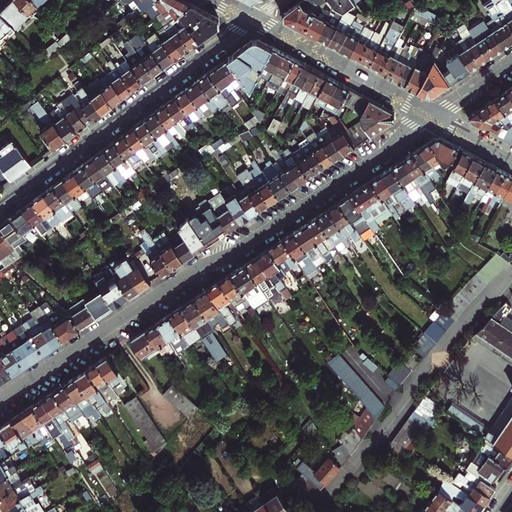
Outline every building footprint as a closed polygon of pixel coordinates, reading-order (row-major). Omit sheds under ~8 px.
[(13,0),(8,6),(0,13),(15,29),(19,33),(24,28),(21,25),(31,16),(29,14),(15,0),(13,0)] [(15,0),(29,14),(39,6),(33,0),(15,0)] [(127,0),(137,3),(144,13),(148,10),(160,0),(127,0)] [(160,0),(148,10),(150,12),(152,11),(154,13),(156,12),(160,17),(172,8),(171,6),(179,0),(160,0)] [(160,17),(157,19),(164,29),(180,17),(193,6),(186,2),(181,0),(179,0),(171,6),(172,8),(160,17)] [(304,29),(319,3),(316,1),(317,0),(321,0),(322,1),(323,0),(301,0),(284,13),(283,19),(293,24),(304,29)] [(330,0),(334,5),(345,10),(356,3),(354,0),(330,0)] [(494,18),(486,23),(503,48),(511,42),(511,41),(511,26),(494,0),(489,0),(482,6),(484,10),(487,8),(494,18)] [(511,4),(509,0),(494,0),(511,26),(511,4)] [(317,37),(330,13),(332,9),(323,5),(325,3),(322,1),(319,3),(304,29),(309,32),(317,37)] [(421,15),(424,9),(416,5),(413,10),(421,15)] [(180,17),(187,26),(200,43),(220,29),(219,20),(202,11),(193,6),(180,17)] [(397,16),(392,25),(370,65),(376,68),(381,71),(401,34),(407,22),(401,18),(408,6),(404,7),(401,8),(397,16)] [(397,16),(401,8),(394,9),(391,13),(397,16)] [(424,9),(421,15),(429,19),(432,13),(424,9)] [(356,16),(345,10),(343,15),(354,20),(355,18),(356,16)] [(15,29),(0,13),(0,35),(3,38),(8,32),(10,34),(15,29)] [(338,17),(330,13),(317,37),(323,40),(328,42),(343,15),(339,14),(338,17)] [(432,13),(429,19),(438,24),(441,18),(432,13)] [(354,20),(343,15),(328,42),(334,46),(339,48),(354,20)] [(21,25),(24,28),(34,19),(31,16),(21,25)] [(475,22),(479,28),(495,53),(499,51),(503,48),(486,23),(482,17),(475,22)] [(355,18),(354,20),(339,48),(344,51),(350,54),(364,27),(366,24),(355,18)] [(370,65),(392,25),(386,22),(380,35),(377,39),(371,37),(360,59),(365,62),(370,65)] [(200,43),(187,26),(179,32),(191,49),(195,46),(200,43)] [(374,32),(364,27),(350,54),(355,57),(360,59),(371,37),(374,32)] [(479,28),(471,33),(488,58),(492,55),(495,53),(479,28)] [(179,32),(171,38),(183,55),(187,52),(191,49),(179,32)] [(471,33),(464,38),(481,63),(484,60),(488,58),(471,33)] [(385,73),(389,75),(402,51),(397,48),(398,46),(403,35),(401,34),(381,71),(385,73)] [(156,35),(145,43),(164,69),(169,65),(175,61),(163,44),(156,35)] [(183,55),(171,38),(163,44),(175,61),(179,58),(183,55)] [(481,63),(464,38),(454,44),(471,69),(476,65),(481,63)] [(100,47),(103,50),(113,43),(110,39),(100,47)] [(164,69),(145,43),(142,39),(138,42),(143,50),(137,55),(154,77),(159,73),(164,69)] [(257,75),(258,72),(256,71),(254,73),(247,69),(252,60),(262,65),(272,47),(263,42),(259,39),(252,39),(241,47),(228,56),(246,81),(250,87),(255,78),(257,75)] [(262,65),(258,72),(257,75),(261,77),(262,77),(264,74),(270,76),(273,69),(275,70),(280,61),(277,60),(281,51),(276,49),(272,47),(262,65)] [(132,56),(136,53),(135,51),(124,58),(127,62),(129,65),(136,60),(132,56)] [(281,83),(295,59),(288,55),(281,51),(277,60),(280,61),(275,70),(273,69),(270,76),(276,80),(274,83),(273,87),(278,90),(280,86),(281,83)] [(408,54),(402,51),(389,75),(394,78),(398,80),(411,55),(412,53),(409,52),(408,54)] [(136,60),(129,65),(143,84),(149,80),(154,77),(137,55),(136,53),(132,56),(136,60)] [(423,53),(420,58),(428,62),(431,57),(423,53)] [(40,55),(28,64),(34,70),(46,61),(40,55)] [(417,59),(411,55),(398,80),(403,83),(407,84),(420,58),(417,56),(417,59)] [(246,81),(228,56),(223,60),(218,64),(225,72),(223,73),(228,81),(230,80),(235,86),(240,82),(242,84),(246,81)] [(428,62),(420,58),(407,84),(412,88),(418,91),(435,59),(431,57),(428,62)] [(290,88),(303,63),(299,61),(295,59),(281,83),(290,88)] [(450,83),(435,59),(418,91),(426,95),(432,95),(443,88),(450,83)] [(112,73),(106,77),(123,99),(128,95),(133,92),(117,69),(109,60),(107,61),(109,64),(107,66),(109,70),(112,73)] [(127,62),(117,69),(133,92),(138,88),(143,84),(129,65),(127,62)] [(306,65),(303,63),(290,88),(297,92),(311,68),(306,65)] [(230,90),(235,86),(230,80),(228,81),(223,73),(225,72),(218,64),(213,68),(207,71),(226,96),(231,92),(230,90)] [(306,97),(320,72),(315,70),(311,68),(297,92),(306,97)] [(203,75),(197,79),(215,104),(226,96),(207,71),(203,75)] [(324,75),(320,72),(306,97),(315,101),(328,77),(324,75)] [(123,99),(106,77),(97,84),(97,85),(113,106),(118,103),(123,99)] [(328,77),(315,101),(325,107),(338,83),(333,80),(328,77)] [(255,78),(250,87),(253,91),(259,80),(255,78)] [(215,104),(197,79),(191,84),(185,88),(202,110),(205,116),(217,107),(215,104)] [(98,118),(103,114),(92,99),(87,92),(79,81),(73,86),(79,94),(75,97),(93,121),(98,118)] [(338,111),(342,103),(350,89),(344,85),(338,83),(325,107),(337,113),(338,111)] [(92,99),(103,114),(109,110),(113,106),(97,85),(90,90),(94,97),(92,99)] [(202,110),(185,88),(180,92),(175,95),(192,117),(202,110)] [(342,103),(348,107),(357,93),(353,91),(350,89),(342,103)] [(495,99),(510,120),(511,118),(511,96),(507,90),(501,94),(495,99)] [(348,107),(356,112),(364,96),(362,95),(357,93),(348,107)] [(58,107),(60,110),(77,133),(84,128),(93,121),(75,97),(74,95),(58,107)] [(192,117),(175,95),(171,98),(165,103),(182,125),(192,117)] [(217,107),(218,107),(229,100),(226,96),(215,104),(217,107)] [(356,112),(361,115),(370,100),(367,98),(364,96),(356,112)] [(66,141),(49,116),(37,101),(35,97),(26,104),(29,108),(30,108),(42,122),(46,123),(48,126),(42,131),(41,131),(54,150),(60,145),(66,141)] [(511,130),(511,123),(510,120),(495,99),(491,101),(486,105),(511,130)] [(361,120),(351,126),(362,142),(373,134),(395,120),(395,113),(370,100),(361,115),(361,120)] [(314,104),(313,105),(323,110),(325,107),(315,101),(314,104)] [(182,125),(165,103),(160,106),(155,110),(173,134),(183,126),(182,125)] [(483,106),(478,109),(483,116),(510,132),(511,130),(486,105),(483,106)] [(483,116),(478,109),(474,112),(470,115),(470,119),(511,141),(511,130),(510,132),(483,116)] [(55,112),(49,116),(66,141),(72,136),(77,133),(60,110),(56,113),(55,112)] [(173,134),(155,110),(149,114),(144,118),(163,144),(165,146),(173,140),(178,145),(180,143),(176,138),(173,134)] [(323,123),(329,113),(323,110),(319,117),(323,123)] [(196,123),(192,117),(182,125),(183,126),(186,130),(196,123)] [(139,122),(134,126),(153,151),(163,144),(144,118),(139,122)] [(338,120),(337,120),(326,127),(328,130),(340,123),(338,120)] [(46,123),(42,122),(38,126),(42,131),(48,126),(46,123)] [(340,123),(328,130),(344,154),(349,150),(355,146),(345,130),(340,123)] [(153,151),(134,126),(129,129),(124,133),(143,159),(148,155),(150,158),(153,162),(158,158),(153,151)] [(173,134),(176,138),(186,130),(183,126),(173,134)] [(362,142),(351,126),(345,130),(355,146),(358,144),(362,142)] [(328,130),(326,127),(316,134),(317,136),(318,137),(328,130)] [(328,130),(318,137),(334,160),(338,157),(344,154),(328,130)] [(118,137),(114,140),(133,166),(143,159),(124,133),(118,137)] [(334,160),(318,137),(317,136),(309,141),(326,166),(329,163),(334,160)] [(420,148),(432,166),(441,161),(442,163),(444,167),(450,165),(455,167),(464,151),(441,138),(435,139),(427,144),(420,148)] [(109,144),(103,148),(122,173),(133,166),(114,140),(109,144)] [(210,141),(199,149),(204,155),(209,153),(215,148),(210,141)] [(309,141),(301,147),(318,171),(321,168),(326,166),(309,141)] [(31,167),(12,142),(0,150),(0,169),(9,182),(18,176),(31,167)] [(318,171),(301,147),(292,153),(297,160),(308,178),(312,175),(318,171)] [(98,152),(94,155),(112,180),(117,176),(120,181),(121,180),(123,184),(128,180),(125,177),(122,173),(103,148),(98,152)] [(425,171),(432,166),(420,148),(417,150),(413,153),(425,171)] [(459,171),(465,174),(475,157),(469,153),(464,151),(455,167),(449,179),(452,181),(453,177),(456,178),(459,171)] [(292,153),(287,156),(292,163),(297,160),(292,153)] [(431,179),(425,171),(413,153),(409,156),(402,160),(428,199),(432,196),(428,190),(424,183),(431,179)] [(308,178),(297,160),(292,163),(287,156),(286,154),(281,157),(299,183),(304,180),(308,178)] [(112,180),(94,155),(88,159),(83,163),(102,188),(108,185),(111,189),(116,185),(112,180)] [(299,183),(281,157),(277,160),(283,169),(279,172),(291,189),(295,186),(299,183)] [(460,196),(466,200),(486,163),(480,160),(475,157),(465,174),(461,182),(461,183),(466,185),(462,192),(460,196)] [(133,166),(136,170),(146,163),(145,161),(143,159),(133,166)] [(259,174),(253,179),(269,203),(274,200),(279,197),(267,180),(261,171),(254,160),(251,162),(259,174)] [(273,163),(279,172),(283,169),(277,160),(273,163)] [(425,201),(428,199),(402,160),(398,163),(392,167),(410,193),(416,188),(421,195),(425,201)] [(102,188),(83,163),(77,167),(73,170),(85,187),(88,191),(91,195),(99,205),(102,203),(99,198),(97,195),(103,190),(102,188)] [(273,176),(267,180),(279,197),(284,193),(291,189),(279,172),(273,163),(266,166),(273,176)] [(486,163),(466,200),(471,202),(475,196),(473,191),(483,196),(484,195),(498,169),(492,166),(486,163)] [(122,173),(125,177),(136,170),(133,166),(122,173)] [(266,166),(261,171),(267,180),(273,176),(266,166)] [(404,197),(410,193),(392,167),(388,169),(382,173),(403,205),(407,210),(412,208),(404,197)] [(190,175),(186,168),(182,170),(177,174),(182,180),(190,175)] [(166,181),(172,177),(166,169),(161,173),(166,181)] [(487,210),(490,205),(506,174),(503,172),(498,169),(484,195),(488,197),(483,208),(487,210)] [(85,187),(73,170),(68,174),(63,178),(78,198),(82,195),(80,191),(85,187)] [(456,178),(461,182),(465,174),(459,171),(456,178)] [(401,207),(403,205),(382,173),(377,177),(371,181),(390,208),(396,218),(400,215),(396,207),(399,205),(401,207)] [(506,174),(490,205),(492,206),(495,201),(501,205),(505,197),(511,183),(511,176),(510,176),(506,174)] [(117,176),(112,180),(116,185),(118,188),(123,184),(121,180),(120,181),(117,176)] [(269,203),(253,179),(251,177),(249,179),(250,181),(245,184),(261,208),(265,206),(269,203)] [(78,198),(63,178),(58,181),(53,185),(65,202),(69,199),(76,208),(81,203),(78,198)] [(424,183),(428,190),(434,185),(431,179),(424,183)] [(350,195),(375,232),(381,227),(375,218),(384,212),(390,208),(371,181),(363,186),(350,195)] [(461,183),(457,189),(462,192),(466,185),(461,183)] [(261,208),(245,184),(237,189),(236,187),(233,189),(236,192),(251,215),(256,212),(261,208)] [(48,189),(43,192),(62,219),(68,214),(61,205),(65,202),(53,185),(48,189)] [(106,193),(111,189),(108,185),(102,188),(103,190),(106,193)] [(88,191),(85,187),(80,191),(82,195),(88,191)] [(416,188),(410,193),(413,199),(421,195),(416,188)] [(106,193),(103,190),(97,195),(99,198),(106,193)] [(62,219),(43,192),(38,196),(32,200),(45,216),(48,214),(55,224),(62,219)] [(236,192),(226,199),(241,222),(246,218),(251,215),(236,192)] [(99,205),(91,195),(87,198),(95,208),(99,205)] [(377,234),(375,232),(350,195),(344,199),(339,202),(355,227),(362,223),(368,231),(372,238),(377,234)] [(71,211),(76,208),(69,199),(65,202),(71,211)] [(225,209),(218,214),(229,230),(236,225),(241,222),(226,199),(221,202),(225,209)] [(45,216),(32,200),(27,204),(23,207),(36,223),(43,233),(48,229),(41,219),(45,216)] [(71,211),(65,202),(61,205),(68,214),(71,211)] [(221,202),(214,207),(218,214),(225,209),(221,202)] [(355,227),(339,202),(333,206),(328,210),(344,234),(349,230),(356,240),(360,246),(366,243),(361,236),(355,227)] [(229,230),(218,214),(214,207),(212,205),(206,209),(211,217),(197,227),(198,229),(208,244),(219,236),(229,230)] [(119,213),(122,217),(133,210),(130,206),(120,212),(119,213)] [(13,234),(3,222),(0,223),(0,226),(11,242),(23,233),(36,223),(23,207),(17,212),(10,217),(19,229),(13,234)] [(350,243),(344,234),(328,210),(323,213),(316,217),(335,245),(339,251),(350,243)] [(52,226),(55,224),(48,214),(45,216),(52,226)] [(52,226),(45,216),(41,219),(48,229),(52,226)] [(10,217),(3,222),(13,234),(19,229),(10,217)] [(335,245),(316,217),(312,220),(305,225),(327,258),(330,256),(326,251),(335,245)] [(362,223),(355,227),(361,236),(368,231),(362,223)] [(327,258),(305,225),(300,228),(293,232),(312,260),(321,255),(324,260),(327,258)] [(0,226),(0,258),(6,267),(10,264),(21,256),(14,247),(11,242),(0,226)] [(172,268),(160,250),(152,238),(144,227),(140,229),(145,239),(140,243),(161,275),(166,271),(172,268)] [(201,248),(208,244),(198,229),(185,238),(195,252),(201,248)] [(163,230),(157,234),(164,246),(160,250),(172,268),(184,259),(195,252),(185,238),(173,246),(163,230)] [(344,234),(350,243),(356,240),(349,230),(344,234)] [(312,260),(293,232),(289,235),(284,239),(298,261),(305,271),(308,276),(318,269),(312,260)] [(23,233),(11,242),(14,247),(27,238),(23,233)] [(152,238),(160,250),(164,246),(157,234),(152,238)] [(291,265),(298,261),(284,239),(280,242),(274,245),(286,263),(287,263),(290,266),(291,265)] [(265,251),(257,257),(279,290),(284,298),(290,295),(279,277),(285,274),(282,268),(287,264),(286,263),(274,245),(265,251)] [(505,253),(502,257),(510,264),(511,262),(511,261),(511,258),(505,253)] [(499,255),(479,276),(489,285),(509,264),(510,264),(502,257),(499,255)] [(125,256),(120,259),(140,289),(145,285),(151,282),(139,264),(136,260),(134,258),(129,261),(125,256)] [(245,265),(267,298),(279,290),(257,257),(252,261),(245,265)] [(117,278),(129,296),(134,292),(140,289),(120,259),(115,263),(120,271),(122,274),(117,278)] [(291,265),(290,266),(296,277),(305,271),(298,261),(291,265)] [(14,269),(10,264),(6,267),(2,270),(6,276),(15,270),(14,269)] [(264,299),(267,298),(245,265),(239,269),(232,274),(247,297),(254,293),(259,303),(261,302),(262,304),(266,302),(264,299)] [(103,291),(113,306),(120,302),(129,296),(117,278),(115,275),(111,269),(95,279),(103,291)] [(232,300),(241,314),(248,310),(254,320),(259,316),(247,297),(232,274),(226,277),(220,282),(232,300)] [(485,289),(489,285),(479,276),(475,279),(485,289)] [(480,294),(485,289),(475,279),(470,284),(480,294)] [(208,290),(230,324),(231,326),(238,322),(229,308),(228,308),(225,303),(232,300),(220,282),(214,286),(208,290)] [(475,299),(480,294),(470,284),(465,289),(475,299)] [(465,289),(460,295),(470,305),(475,299),(465,289)] [(201,294),(195,298),(207,316),(212,313),(223,329),(230,324),(208,290),(201,294)] [(103,291),(87,302),(97,317),(107,311),(113,306),(103,291)] [(470,305),(460,295),(456,300),(466,309),(470,305)] [(183,306),(202,337),(217,358),(226,352),(211,330),(215,328),(207,316),(195,298),(189,302),(183,306)] [(97,317),(87,302),(85,299),(67,311),(68,312),(80,328),(88,323),(97,317)] [(39,305),(42,309),(63,340),(67,337),(71,335),(57,314),(55,310),(53,311),(46,300),(39,305)] [(455,321),(466,309),(456,300),(445,312),(455,321)] [(493,317),(492,318),(511,332),(511,318),(506,315),(511,307),(511,306),(507,302),(503,307),(498,312),(493,317)] [(190,345),(202,337),(183,306),(177,310),(170,315),(190,345)] [(61,311),(57,314),(71,335),(76,331),(80,328),(68,312),(67,311),(64,308),(60,310),(61,311)] [(63,340),(42,309),(32,316),(53,347),(58,343),(63,340)] [(336,318),(339,322),(350,316),(347,312),(336,318)] [(455,321),(445,312),(435,322),(446,332),(455,321)] [(177,353),(190,345),(170,315),(163,319),(157,323),(176,351),(177,353)] [(53,347),(32,316),(22,322),(32,336),(33,336),(38,344),(36,346),(41,354),(48,350),(53,347)] [(511,332),(492,318),(488,322),(484,327),(474,337),(472,339),(511,366),(511,414),(499,434),(490,428),(485,437),(511,456),(511,332)] [(32,336),(22,322),(13,329),(33,359),(38,356),(41,354),(36,346),(38,344),(33,336),(32,336)] [(435,322),(425,334),(436,343),(446,332),(435,322)] [(165,358),(176,351),(157,323),(151,327),(146,330),(160,351),(165,358)] [(231,326),(230,324),(223,329),(221,330),(224,335),(233,329),(231,326)] [(28,363),(33,359),(13,329),(6,333),(3,329),(0,331),(0,333),(2,336),(11,350),(13,350),(18,357),(16,359),(21,367),(28,363)] [(157,352),(160,351),(146,330),(139,335),(131,340),(142,356),(148,353),(155,349),(157,352)] [(436,343),(425,334),(417,344),(427,353),(436,343)] [(11,350),(2,336),(0,337),(0,355),(12,374),(16,371),(21,367),(16,359),(18,357),(13,350),(11,350)] [(155,349),(148,353),(150,358),(157,352),(155,349)] [(410,351),(401,362),(412,371),(421,361),(410,351)] [(0,381),(6,378),(12,374),(0,355),(0,381)] [(327,363),(366,407),(376,419),(384,407),(338,355),(327,363)] [(103,359),(98,363),(113,386),(117,392),(118,394),(125,389),(122,384),(118,387),(117,384),(120,382),(115,374),(118,372),(108,356),(103,359)] [(378,366),(368,357),(363,362),(373,371),(378,366)] [(399,385),(412,371),(401,362),(389,376),(399,385)] [(92,366),(87,370),(107,401),(112,399),(111,396),(113,394),(109,389),(113,386),(98,363),(92,366)] [(82,374),(76,378),(91,401),(95,397),(99,403),(106,413),(112,409),(107,401),(87,370),(82,374)] [(170,381),(173,384),(175,386),(181,379),(176,375),(170,381)] [(399,385),(389,376),(385,381),(395,390),(399,385)] [(71,381),(64,385),(84,413),(90,423),(101,415),(95,406),(91,401),(76,378),(71,381)] [(175,386),(173,384),(164,395),(190,417),(199,407),(175,386)] [(84,413),(64,385),(60,388),(54,392),(65,409),(68,414),(72,411),(73,414),(78,414),(79,417),(85,426),(90,423),(84,413)] [(65,409),(54,392),(48,396),(42,400),(47,408),(50,406),(56,415),(54,416),(67,435),(72,432),(59,413),(65,409)] [(136,396),(125,403),(158,454),(167,443),(136,396)] [(511,414),(511,396),(490,428),(499,434),(511,414)] [(91,401),(95,406),(99,403),(95,397),(91,401)] [(67,436),(67,435),(54,416),(56,415),(50,406),(47,408),(42,400),(38,403),(33,406),(47,428),(50,431),(56,440),(57,438),(56,436),(58,434),(63,439),(67,436)] [(453,403),(447,412),(485,437),(490,428),(453,403)] [(43,432),(47,428),(33,406),(28,410),(21,414),(27,423),(29,421),(34,429),(32,429),(39,438),(43,444),(48,441),(44,435),(45,434),(43,432)] [(353,426),(362,439),(377,419),(376,419),(366,407),(358,417),(353,413),(348,420),(353,426)] [(431,416),(418,407),(408,419),(422,428),(431,416)] [(68,414),(73,421),(79,417),(78,414),(73,414),(72,411),(68,414)] [(10,421),(21,438),(26,435),(30,444),(39,438),(32,429),(34,429),(29,421),(27,423),(21,414),(16,417),(10,421)] [(422,428),(408,419),(402,427),(414,435),(416,436),(422,428)] [(0,428),(0,429),(9,442),(16,453),(27,447),(21,438),(10,421),(5,425),(0,428)] [(338,436),(342,443),(350,455),(362,439),(353,426),(338,436)] [(403,450),(414,435),(402,427),(391,442),(403,450)] [(0,447),(1,447),(9,442),(0,429),(0,447)] [(27,447),(30,444),(26,435),(21,438),(27,447)] [(492,449),(488,455),(504,465),(509,468),(511,463),(511,456),(485,437),(482,442),(486,445),(492,449)] [(403,450),(391,442),(383,453),(395,461),(403,450)] [(350,455),(342,443),(331,451),(341,465),(350,455)] [(504,465),(488,455),(483,451),(471,443),(457,464),(468,472),(489,485),(493,479),(494,479),(497,474),(504,465)] [(492,449),(486,445),(483,451),(488,455),(492,449)] [(0,479),(16,470),(18,469),(11,456),(8,458),(0,462),(0,479)] [(92,473),(102,466),(96,458),(86,465),(92,473)] [(311,471),(314,474),(325,483),(331,477),(338,468),(328,459),(316,471),(312,469),(310,471),(311,471)] [(0,495),(23,483),(16,470),(0,479),(0,495)] [(489,485),(468,472),(465,477),(459,473),(452,484),(483,505),(489,498),(494,489),(489,485)] [(314,474),(309,480),(320,489),(323,486),(325,483),(314,474)] [(309,480),(306,477),(303,475),(299,480),(315,494),(317,492),(320,489),(309,480)] [(315,494),(299,480),(296,478),(290,485),(308,502),(312,498),(315,494)] [(0,503),(3,509),(40,487),(37,481),(32,483),(29,479),(23,483),(0,495),(0,503)] [(452,484),(449,482),(445,487),(462,499),(458,505),(469,511),(478,511),(480,511),(483,505),(452,484)] [(260,494),(265,501),(272,511),(287,511),(289,511),(272,486),(260,494)] [(21,511),(36,504),(32,499),(39,494),(43,492),(40,487),(3,509),(4,511),(21,511)] [(422,509),(426,511),(441,511),(443,510),(445,511),(469,511),(458,505),(436,490),(422,509)] [(36,504),(39,502),(42,500),(39,494),(32,499),(36,504)] [(272,511),(265,501),(252,510),(253,511),(272,511)] [(45,511),(39,502),(36,504),(21,511),(45,511)]
